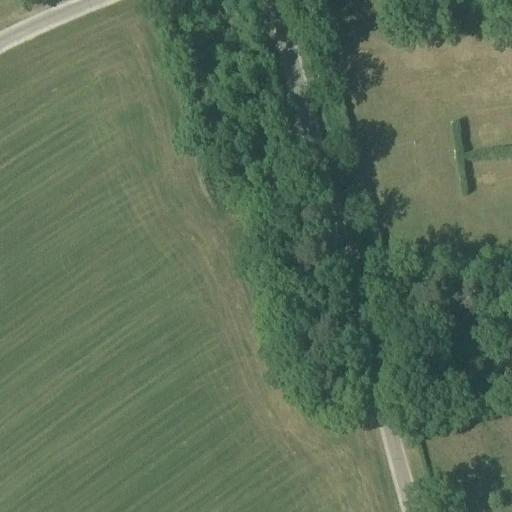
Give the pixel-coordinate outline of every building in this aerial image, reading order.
[(343,38),(357,36),(355,18),(341,19),(343,38)] [(374,42),(348,44),(349,59),(376,58),(374,42)] [(351,68),(352,89),(363,88),(362,68),(351,68)] [(362,120),(374,117),(368,96),(356,99),(362,120)] [(440,143),(441,166),(463,166),(462,143),(440,143)] [(444,173),(443,194),(464,194),(464,173),(444,173)] [(496,196),(495,173),(479,174),(480,197),(496,196)]
